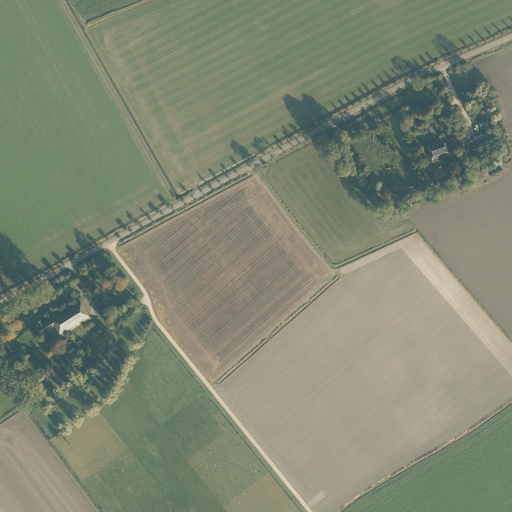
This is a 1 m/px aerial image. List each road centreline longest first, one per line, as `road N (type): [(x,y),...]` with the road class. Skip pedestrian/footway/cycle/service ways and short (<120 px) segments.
road 1 (tertiary): [(0,303),(402,84),(511,36)]
road 2 (track): [(475,196),(381,218),(318,130)]
